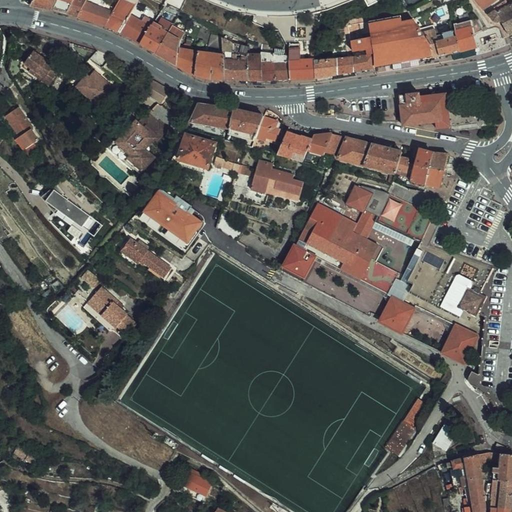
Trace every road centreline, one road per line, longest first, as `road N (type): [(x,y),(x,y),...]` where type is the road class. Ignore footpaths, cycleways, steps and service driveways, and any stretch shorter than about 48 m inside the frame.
road 1 (secondary): [(289,96),(203,91),(95,35),(0,15)]
road 2 (secondary): [(497,65),(289,96)]
road 3 (tertiary): [(482,158),(310,119),(289,96)]
